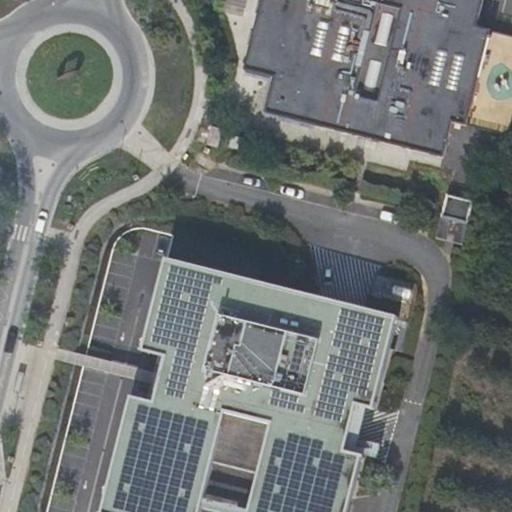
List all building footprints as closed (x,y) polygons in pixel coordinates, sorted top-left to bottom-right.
[(266,114),(445,158),(454,123),(468,126),(486,51),(503,55),(508,36),(491,32),(491,30),(477,27),(484,0),(263,0),(246,70),(275,78),(266,114)] [(486,51),(468,126),(510,136),(511,128),(511,36),(508,36),(503,55),(486,51)] [(207,145),(217,149),(223,131),(213,127),(207,145)] [(230,148),(248,153),(251,142),(233,137),(230,148)] [(442,217),(437,238),(447,240),(463,244),(473,202),(447,195),(446,199),(442,217)] [(275,293),(168,267),(146,358),(144,357),(143,360),(168,365),(166,376),(164,381),(163,386),(157,410),(134,405),(106,511),(352,511),(364,466),(366,466),(366,464),(347,460),(359,414),(376,418),(378,409),(393,351),(400,325),(315,303),(275,293)]
